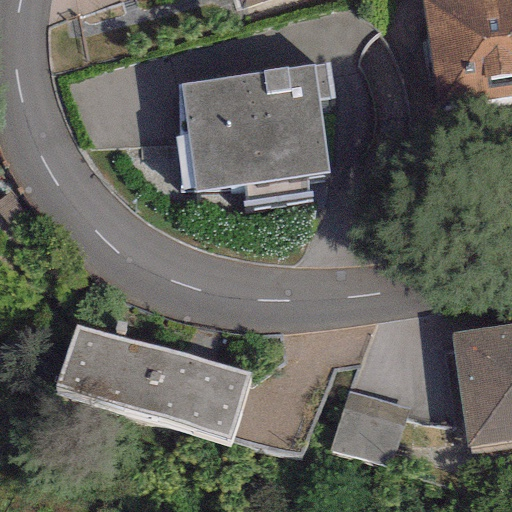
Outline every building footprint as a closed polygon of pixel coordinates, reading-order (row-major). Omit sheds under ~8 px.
[(220,0),(226,16),(272,0),(220,0)] [(511,0),(428,0),(405,2),(415,109),(511,100),(511,0)] [(313,81),(178,100),(192,204),(327,186),(313,81)] [(247,384),(73,326),(48,403),(222,460),(247,384)] [(511,330),(447,338),(460,461),(511,455),(511,330)] [(394,508),(415,430),(353,414),(332,492),(394,508)]
